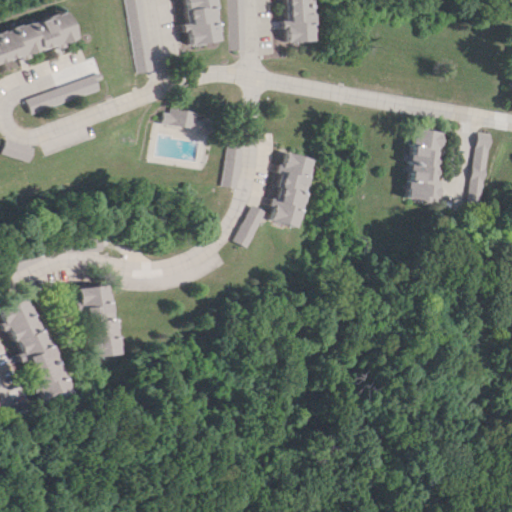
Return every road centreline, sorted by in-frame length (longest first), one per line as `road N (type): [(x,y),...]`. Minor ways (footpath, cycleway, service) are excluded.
road 1 (residential): [(241,0),(235,191),(210,239),(155,269),(56,261),(0,282)]
road 2 (residential): [(325,89),(201,71),(26,139),(4,124),(5,96)]
road 3 (residential): [(511,119),(344,92)]
